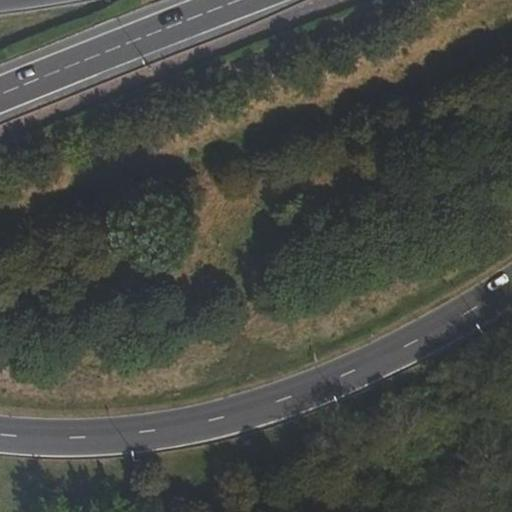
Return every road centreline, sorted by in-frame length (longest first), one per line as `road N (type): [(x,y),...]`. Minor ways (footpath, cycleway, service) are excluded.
road 1 (secondary): [(511,283),(454,326),(261,410),(116,443),(0,432)]
road 2 (primary): [(221,0),(0,95)]
